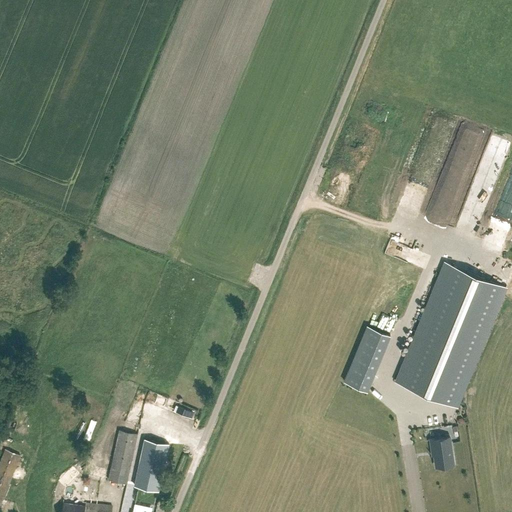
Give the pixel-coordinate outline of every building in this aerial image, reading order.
[(511,173),(494,222),(508,227),(511,214),(511,173)] [(397,380),(456,405),(505,286),(446,262),(397,380)] [(367,390),(371,379),(348,370),(344,380),(367,390)] [(191,417),(193,411),(177,405),(175,410),(191,417)] [(127,483),(137,436),(137,433),(119,429),(108,479),(127,483)] [(433,449),(436,466),(439,465),(453,463),(450,441),(449,435),(430,438),(432,450),(433,449)] [(158,489),(169,443),(145,438),(134,484),(158,489)] [(0,504),(20,454),(5,448),(0,461),(0,504)] [(104,478),(106,468),(91,465),(89,475),(104,478)] [(111,511),(112,505),(103,504),(86,502),(86,505),(63,502),(62,511),(111,511)]
